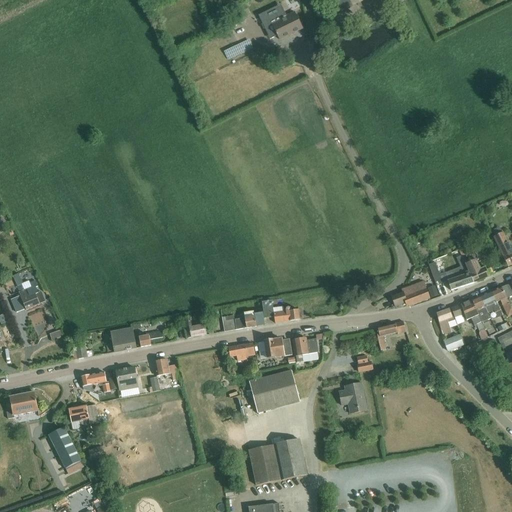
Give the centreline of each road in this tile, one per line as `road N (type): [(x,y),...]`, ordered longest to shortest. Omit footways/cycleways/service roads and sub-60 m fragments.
road 1 (unclassified): [(0,385),(351,322)]
road 2 (track): [(351,322),(312,398),(316,511)]
road 3 (residential): [(511,429),(431,347),(418,312)]
